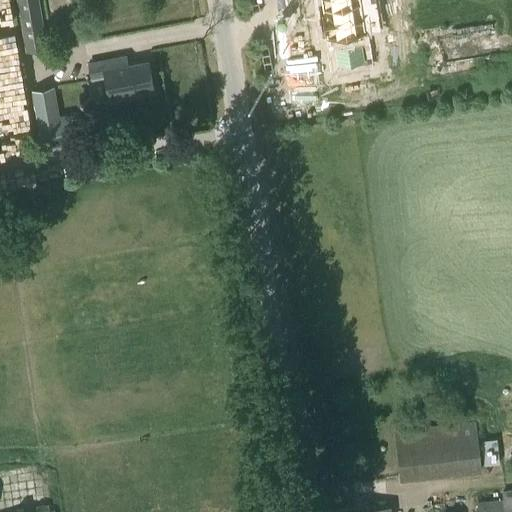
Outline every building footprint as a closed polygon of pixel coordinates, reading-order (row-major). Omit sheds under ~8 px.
[(0,0),(0,53),(15,53),(12,0),(0,0)] [(36,0),(15,0),(25,50),(46,47),(36,0)] [(377,18),(373,0),(319,0),(320,6),(318,6),(321,22),(323,22),(323,26),(335,24),(336,33),(330,34),(333,54),(361,50),(356,21),(377,18)] [(119,57),(87,63),(90,81),(104,79),(108,103),(139,97),(138,90),(154,88),(149,61),(121,66),(119,57)] [(52,87),(33,91),(43,147),(76,141),(71,117),(58,120),(52,87)] [(475,423),(394,432),(399,482),(480,473),(475,423)] [(501,499),(477,502),(478,511),(511,511),(511,488),(501,489),(501,499)]
